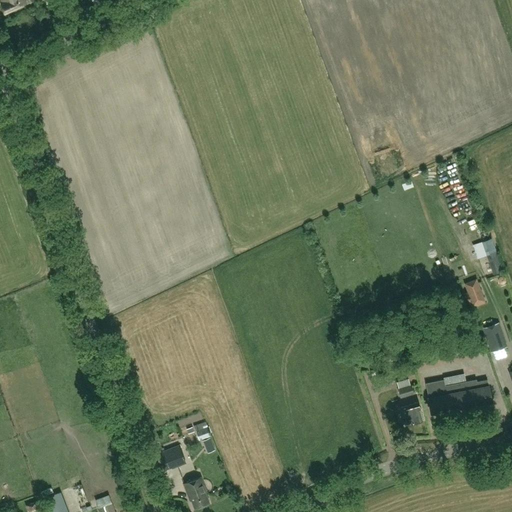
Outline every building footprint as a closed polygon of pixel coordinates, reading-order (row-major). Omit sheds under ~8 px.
[(24,0),(1,0),(3,4),(1,5),(5,14),(27,4),(24,0)] [(464,284),(474,308),(485,303),(476,279),(464,284)] [(498,323),(483,329),(491,352),(506,346),(498,323)] [(411,386),(410,387),(408,379),(396,382),(398,390),(400,397),(413,393),(411,386)] [(425,383),(431,414),(491,402),(487,380),(477,381),(476,379),(445,385),(444,380),(425,383)] [(418,402),(400,407),(404,423),(411,422),(411,423),(422,420),(420,411),(421,411),(418,402)] [(198,440),(210,437),(207,428),(196,431),(198,440)] [(207,447),(213,445),(211,437),(204,440),(207,447)] [(178,447),(158,454),(165,470),(184,463),(178,447)] [(206,492),(200,477),(184,483),(189,496),(190,496),(195,508),(209,503),(205,492),(206,492)] [(114,511),(111,503),(112,503),(109,495),(97,499),(100,507),(103,506),(104,511),(114,511)] [(37,501),(25,505),(27,511),(31,511),(40,509),(37,501)]
